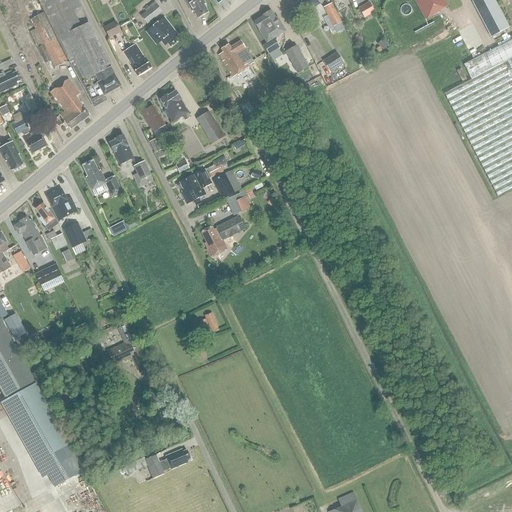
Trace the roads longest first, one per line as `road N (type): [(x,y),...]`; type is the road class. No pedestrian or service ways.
road 1 (track): [(440,511),(203,42)]
road 2 (residential): [(233,511),(61,159)]
road 3 (tertiary): [(61,159),(256,0)]
road 4 (unknown): [(61,159),(0,18)]
